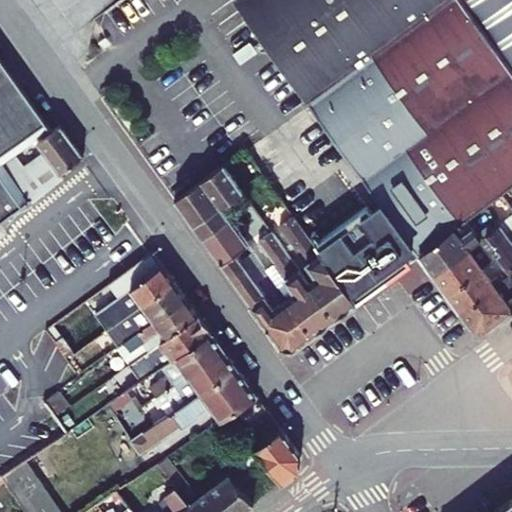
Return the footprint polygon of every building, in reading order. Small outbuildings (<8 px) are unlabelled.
[(416,256),(418,258),(419,257),(418,256),(466,220),(485,206),(501,195),(511,186),(511,70),(460,0),(233,0),(381,206),(416,256)] [(511,0),(460,0),(511,70),(511,0)] [(0,222),(22,206),(0,175),(0,153),(46,121),(0,57),(0,222)] [(32,202),(65,176),(62,172),(83,157),(60,125),(38,141),(45,152),(25,166),(18,156),(5,165),(32,202)] [(242,191),(223,165),(175,200),(193,225),(219,205),(220,206),(242,191)] [(228,217),(220,206),(219,205),(193,225),(202,237),(228,217)] [(308,283),(334,319),(357,303),(319,250),(294,216),(279,226),(316,277),(308,283)] [(511,216),(499,226),(511,243),(511,216)] [(266,269),(228,217),(202,237),(281,345),(294,347),(313,333),(287,298),(266,269)] [(477,234),(466,220),(418,256),(419,257),(433,276),(467,249),(483,238),(492,231),(488,226),(477,234)] [(511,312),(511,243),(499,226),(492,231),(483,238),(492,251),(499,260),(509,274),(494,286),(459,312),(474,333),(474,334),(483,335),(483,334),(511,312)] [(308,283),(271,231),(258,241),(274,263),(295,292),(287,298),(313,333),(334,319),(308,283)] [(492,251),(483,238),(467,249),(477,263),(483,258),(492,251)] [(477,263),(467,249),(433,276),(446,294),(480,267),(486,263),(483,258),(477,263)] [(174,281),(152,251),(109,283),(119,297),(96,314),(107,329),(174,281)] [(509,274),(499,260),(494,263),(491,259),(486,263),(480,267),(494,286),(509,274)] [(287,298),(295,292),(274,263),(266,269),(287,298)] [(494,286),(480,267),(446,294),(459,312),(494,286)] [(186,298),(174,281),(107,329),(119,346),(186,298)] [(198,314),(186,298),(119,346),(118,347),(129,363),(162,340),(198,314)] [(211,332),(198,314),(162,340),(174,358),(211,332)] [(174,358),(162,366),(167,375),(149,387),(156,397),(225,351),(211,332),(174,358)] [(73,352),(62,337),(55,342),(65,357),(73,352)] [(238,368),(225,351),(156,397),(152,400),(158,408),(169,400),(175,410),(238,368)] [(131,440),(140,454),(197,415),(198,412),(209,404),(221,420),(224,417),(232,412),(258,395),(238,368),(175,410),(154,424),(131,440)] [(132,433),(154,423),(138,388),(116,398),(132,433)] [(69,407),(58,390),(44,400),(57,416),(69,407)] [(301,454),(258,395),(232,412),(243,429),(249,436),(256,447),(263,456),(283,482),(299,470),(300,470),(302,454),(301,454)] [(256,447),(249,436),(234,447),(249,466),(263,456),(256,447)] [(249,466),(234,447),(230,449),(246,469),(249,466)] [(246,469),(230,449),(223,454),(239,475),(246,469)] [(194,489),(168,456),(157,463),(176,487),(184,496),(194,489)] [(63,511),(26,459),(2,475),(27,511),(63,511)] [(243,511),(254,504),(231,474),(190,505),(196,511),(243,511)] [(196,511),(190,505),(184,496),(176,487),(165,495),(167,498),(160,503),(167,511),(196,511)] [(511,511),(511,498),(492,511),(511,511)]
